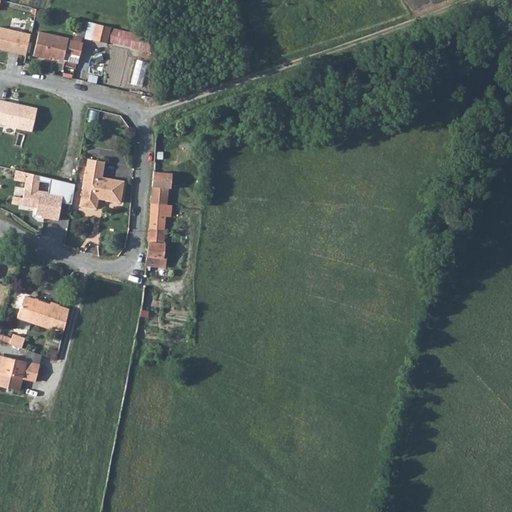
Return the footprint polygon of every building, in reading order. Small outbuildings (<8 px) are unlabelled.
[(152,37),(78,21),(75,38),(148,54),(152,37)] [(30,36),(0,28),(0,49),(25,56),(30,36)] [(44,57),(50,32),(41,31),(36,55),(44,57)] [(52,58),(53,56),(62,58),(67,37),(50,32),(44,57),(52,58)] [(67,37),(62,58),(67,59),(68,52),(82,55),(85,42),(71,39),(71,38),(67,37)] [(35,107),(0,98),(0,122),(30,130),(35,107)] [(106,163),(90,160),(81,207),(98,210),(100,200),(121,204),(125,182),(103,178),(106,163)] [(153,171),(145,265),(165,268),(167,258),(163,258),(169,189),(171,189),(172,172),(153,171)] [(60,194),(22,187),(20,196),(11,195),(9,203),(33,207),(32,216),(55,220),(60,194)] [(178,225),(190,230),(195,219),(183,214),(178,225)] [(49,326),(50,324),(61,328),(67,308),(57,305),(57,303),(49,301),(48,303),(23,294),(15,315),(49,326)] [(15,334),(12,343),(23,347),(27,338),(15,334)] [(27,360),(42,363),(44,354),(29,351),(27,360)] [(35,381),(39,365),(4,357),(0,371),(0,384),(22,378),(35,381)]
